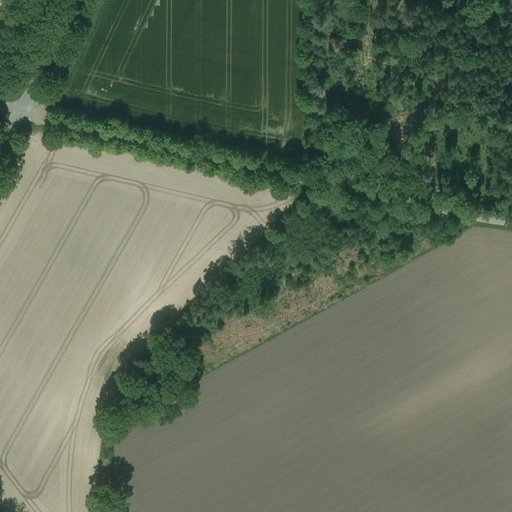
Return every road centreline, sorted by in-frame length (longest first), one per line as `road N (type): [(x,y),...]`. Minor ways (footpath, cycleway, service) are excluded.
road 1 (unclassified): [(19,111),(511,221)]
road 2 (unclassified): [(19,111),(74,0)]
